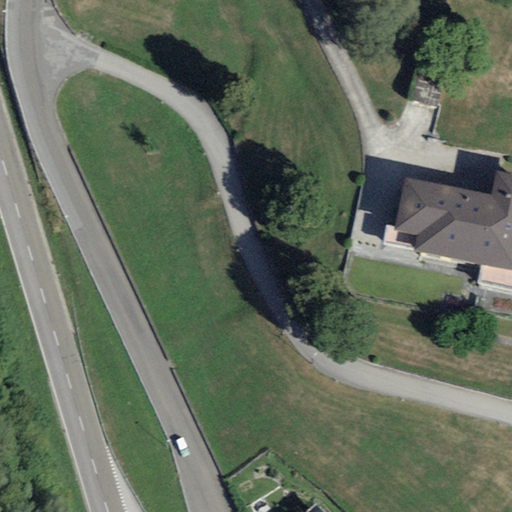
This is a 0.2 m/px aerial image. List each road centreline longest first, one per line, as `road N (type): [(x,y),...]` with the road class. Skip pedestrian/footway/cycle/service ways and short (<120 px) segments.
road 1 (residential): [(25,45),(82,52),(184,99),(213,124),(250,241),(286,313),(321,352),(364,377),(511,414)]
road 2 (tertiary): [(215,511),(58,164),(25,45)]
road 3 (secondary): [(0,150),(107,511)]
